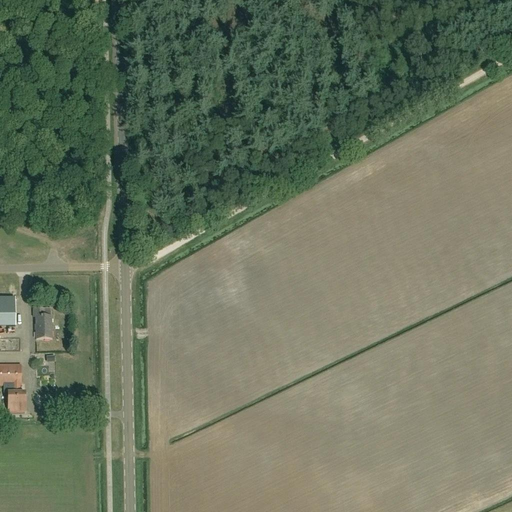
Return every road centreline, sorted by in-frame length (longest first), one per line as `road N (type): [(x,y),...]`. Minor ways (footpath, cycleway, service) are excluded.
road 1 (track): [(511,56),(124,267)]
road 2 (tertiary): [(124,267),(118,0)]
road 3 (tertiary): [(129,511),(124,267)]
road 4 (unclassified): [(0,270),(124,267)]
